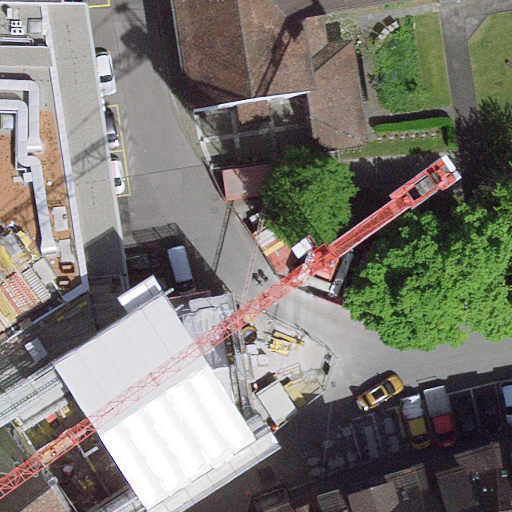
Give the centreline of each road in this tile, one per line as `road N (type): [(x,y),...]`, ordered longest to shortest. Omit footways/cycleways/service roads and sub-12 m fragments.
road 1 (residential): [(361,359),(228,258),(172,178),(137,28)]
road 2 (residential): [(511,344),(361,359)]
